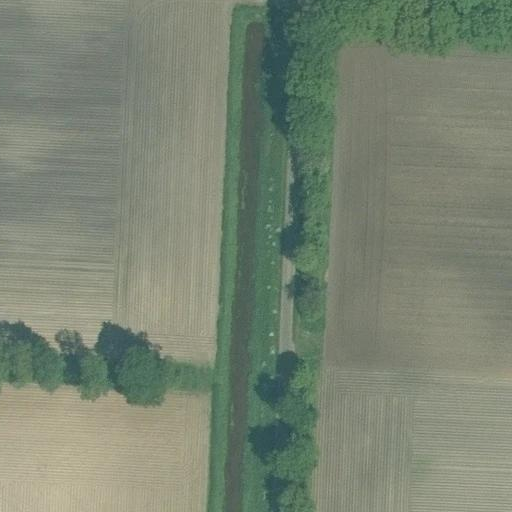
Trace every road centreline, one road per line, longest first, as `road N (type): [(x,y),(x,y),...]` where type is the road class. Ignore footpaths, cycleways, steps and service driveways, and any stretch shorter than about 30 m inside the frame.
road 1 (unclassified): [(309,25),(284,511)]
road 2 (unclassified): [(511,39),(309,25)]
